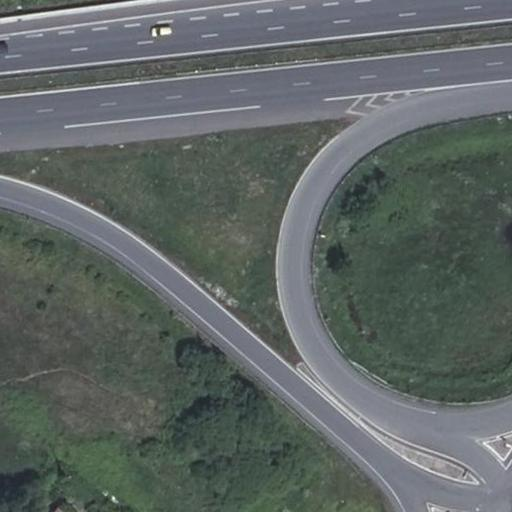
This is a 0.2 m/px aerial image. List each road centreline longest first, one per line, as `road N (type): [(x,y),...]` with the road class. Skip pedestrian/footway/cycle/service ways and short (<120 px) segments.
road 1 (trunk): [(430,429),(338,386),(294,319),(287,250),(307,186),(356,135),(421,106),(511,89)]
road 2 (trunk): [(0,115),(511,63)]
road 3 (trunk): [(0,186),(129,244),(404,477)]
road 4 (trunk): [(497,0),(0,51)]
